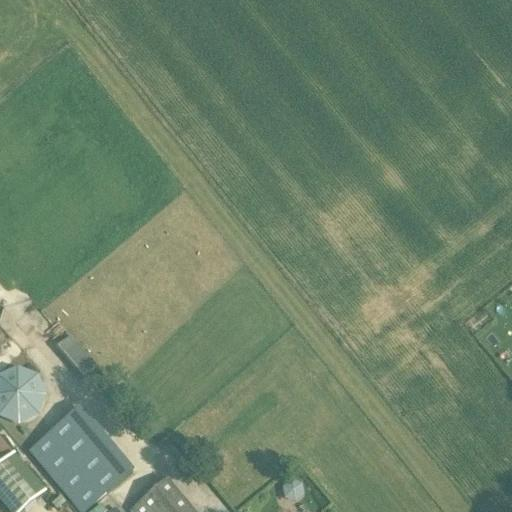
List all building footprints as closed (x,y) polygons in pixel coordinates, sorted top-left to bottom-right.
[(73,335),(59,347),(83,377),(98,364),(73,335)] [(0,420),(19,428),(39,420),(48,399),(39,378),(18,370),(0,378),(0,420)] [(29,455),(76,511),(86,511),(90,510),(133,473),(82,411),(29,455)] [(0,503),(7,511),(27,511),(48,496),(15,456),(13,456),(0,439),(0,503)] [(193,511),(169,482),(131,511),(193,511)]
